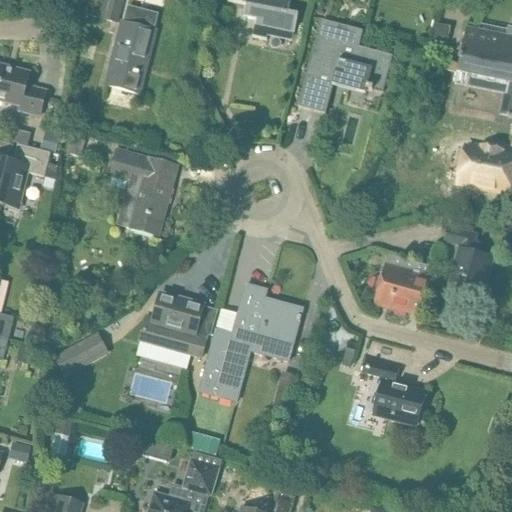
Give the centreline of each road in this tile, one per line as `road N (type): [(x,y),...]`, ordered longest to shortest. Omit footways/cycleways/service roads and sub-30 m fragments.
road 1 (residential): [(511,364),(362,325),(293,206)]
road 2 (residential): [(293,206),(277,224),(254,229),(225,208),(222,185),(234,164),(267,156),(285,166),(296,195)]
